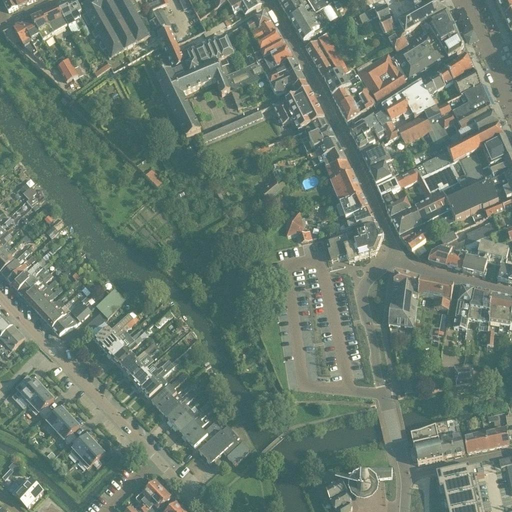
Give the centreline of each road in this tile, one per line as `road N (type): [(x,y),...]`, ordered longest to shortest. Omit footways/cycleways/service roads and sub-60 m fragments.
road 1 (residential): [(157,461),(0,295)]
road 2 (residential): [(339,136),(464,54),(489,46)]
road 3 (residential): [(339,136),(268,0)]
road 4 (residential): [(403,477),(372,332)]
road 5 (residential): [(394,254),(339,136)]
road 6 (residential): [(511,293),(417,270),(394,254)]
